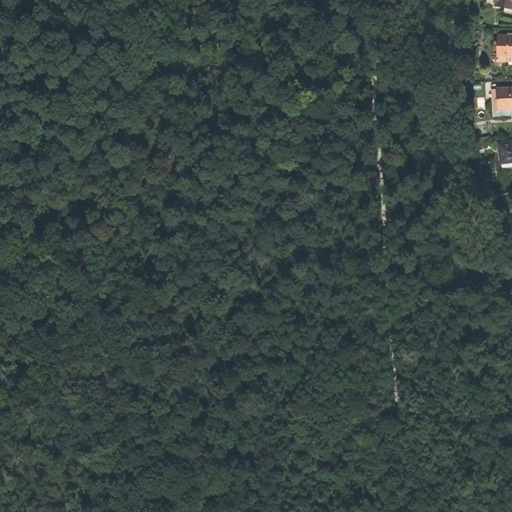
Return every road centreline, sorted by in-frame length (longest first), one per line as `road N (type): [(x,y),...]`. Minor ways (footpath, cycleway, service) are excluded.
road 1 (track): [(355,0),(366,21),(378,104),(409,511)]
road 2 (track): [(511,190),(471,199),(468,190),(460,0)]
